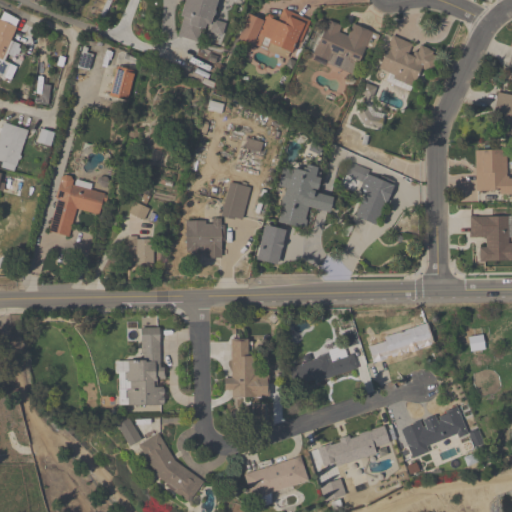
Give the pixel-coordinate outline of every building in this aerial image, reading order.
[(184,0),(176,37),(202,44),(205,31),(222,35),(225,25),(212,22),(217,0),(184,0)] [(310,20),(283,9),(279,20),(266,15),(264,20),(248,14),(239,37),(294,60),(310,20)] [(0,78),(4,80),(10,64),(3,61),(16,27),(0,20),(0,78)] [(354,78),(372,32),(351,24),(348,31),(325,22),(310,60),(354,78)] [(416,45),(390,36),(377,73),(414,87),(421,69),(432,73),(439,53),(416,45)] [(128,103),(134,71),(115,68),(109,100),(128,103)] [(52,79),(36,79),(36,108),(52,108),(52,79)] [(511,138),(511,97),(497,95),(491,135),(511,138)] [(0,166),(16,171),(28,130),(2,122),(0,129),(0,166)] [(37,144),(49,147),(52,134),(40,131),(37,144)] [(474,194),(511,193),(511,174),(505,175),(505,151),(474,151),(474,194)] [(281,169),(277,188),(284,189),(278,225),(304,229),(307,210),(331,214),(334,196),(315,193),(320,168),(302,165),(301,172),(281,169)] [(351,216),(377,227),(395,182),(368,171),(351,216)] [(75,211),(101,217),(107,191),(60,180),(48,233),(69,238),(75,211)] [(221,217),(234,220),(241,196),(228,192),(221,217)] [(130,215),(144,221),(149,211),(134,204),(130,215)] [(479,263),(511,262),(511,216),(469,217),(469,238),(479,238),(479,263)] [(185,252),(199,252),(199,259),(223,259),(223,221),(185,221),(185,252)] [(285,232),(264,227),(255,260),(276,266),(285,232)] [(153,240),(125,240),(125,269),(153,269),(153,240)] [(372,366),(435,347),(427,323),(365,342),(372,366)] [(160,328),(140,329),(142,361),(115,362),(117,407),(165,405),(164,384),(162,384),(160,328)] [(269,399),(268,376),(252,376),(251,340),(231,341),(232,378),(224,378),(224,391),(232,391),(232,399),(269,399)] [(355,373),(350,351),(288,365),(293,387),(355,373)] [(469,436),(459,410),(414,427),(418,439),(404,445),(410,459),(469,436)] [(115,424),(128,448),(137,443),(157,481),(188,503),(203,482),(174,461),(159,433),(142,442),(128,417),(115,424)] [(316,448),(322,468),(389,449),(384,429),(316,448)] [(307,484),(301,459),(243,473),(249,497),(307,484)]
